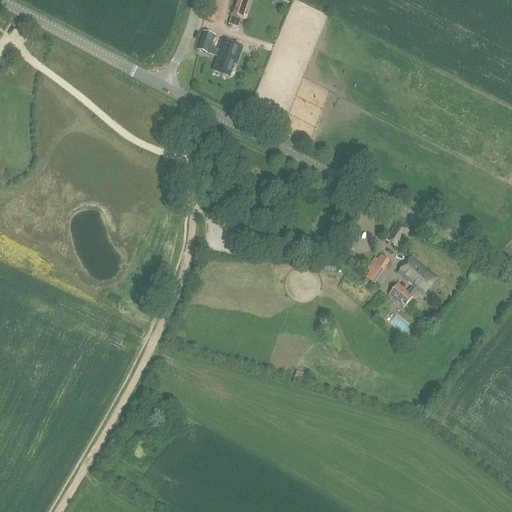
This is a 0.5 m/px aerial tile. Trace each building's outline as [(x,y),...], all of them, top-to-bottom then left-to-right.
[(208,0),(204,21),(218,24),(222,0),(208,0)] [(244,15),(245,15),(240,13),(244,0),(235,0),(230,16),(232,16),(242,20),(246,21),(248,17),(244,15)] [(211,50),(215,37),(203,33),(197,50),(219,57),(214,72),(230,78),(234,64),(237,65),(242,49),(221,42),(218,52),(211,50)] [(395,224),(385,240),(400,249),(410,233),(395,224)] [(350,240),(358,242),(361,229),(354,227),(350,240)] [(365,278),(375,284),(390,261),(380,255),(378,259),(375,257),(366,270),(369,272),(365,278)] [(429,271),(412,257),(397,274),(412,288),(408,293),(397,284),(388,294),(403,307),(417,292),(422,296),(438,278),(429,271)]
